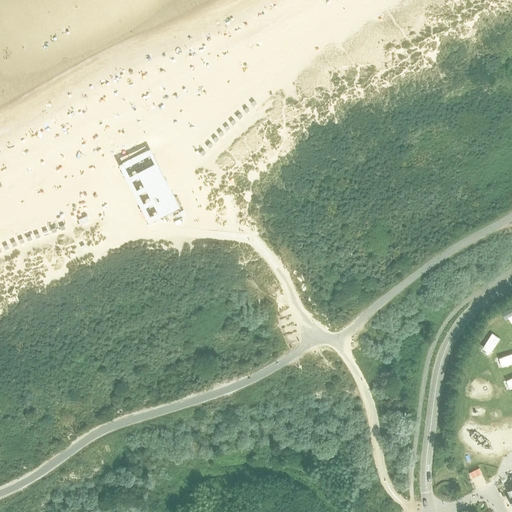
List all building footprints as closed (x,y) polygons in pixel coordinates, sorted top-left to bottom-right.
[(135,173),(137,178),(142,187),(144,191),(149,200),(151,204),(156,213),(158,218),(179,208),(156,163),(155,163),(157,167),(137,177),(135,173)] [(133,199),(129,201),(139,227),(144,225),(133,199)] [(511,314),(511,304),(500,311),(504,318),(511,314)] [(498,336),(491,331),(482,345),(489,350),(498,336)] [(511,361),(511,350),(499,355),(502,364),(511,361)] [(478,467),(469,472),(472,477),(480,473),(478,467)]
